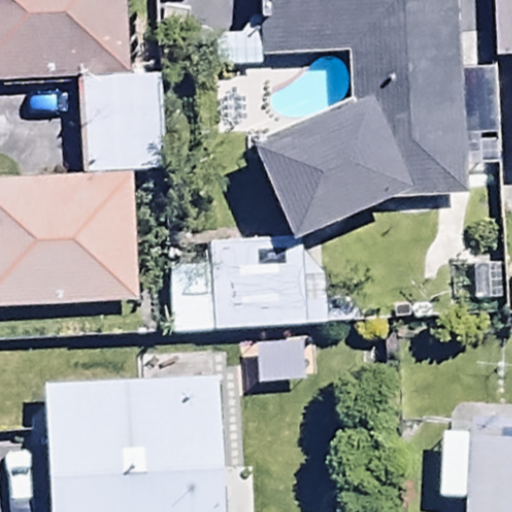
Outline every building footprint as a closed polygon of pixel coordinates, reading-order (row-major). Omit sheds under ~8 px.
[(126,0),(0,0),(0,93),(81,89),(131,87),(126,0)] [(209,254),(216,345),(327,337),(320,248),(398,210),(464,208),(457,0),(264,0),(266,67),(350,64),(352,122),(257,164),(293,248),(209,254)] [(511,0),(496,0),(496,66),(511,64),(511,0)] [(131,87),(81,89),(86,185),(134,184),(169,183),(164,85),(131,87)] [(258,105),(210,106),(211,152),(260,150),(258,105)] [(134,184),(86,185),(0,189),(0,322),(141,316),(134,184)] [(138,368),(138,396),(48,398),(51,511),(250,511),(250,478),(238,479),(236,378),(225,378),(224,366),(138,368)] [(511,511),(511,435),(470,434),(469,448),(443,447),(440,511),(455,511),(511,511)]
